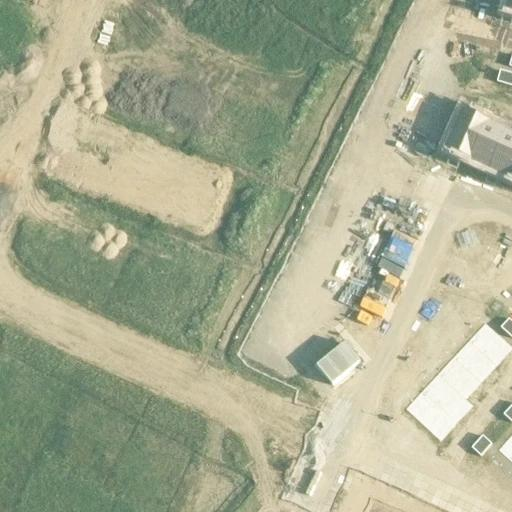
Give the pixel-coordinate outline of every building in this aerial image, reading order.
[(501,72),(497,84),(505,86),(508,74),(501,72)] [(469,106),(449,150),(471,160),(491,116),(469,106)] [(491,116),(471,160),(491,169),(507,134),(508,134),(511,125),(491,116)] [(507,134),(491,169),(511,178),(511,174),(511,136),(508,134),(507,134)] [(50,169),(43,185),(80,202),(87,186),(50,169)] [(41,189),(34,205),(71,222),(78,206),(41,189)] [(32,209),(25,225),(62,242),(69,225),(32,209)] [(23,228),(16,244),(53,261),(60,245),(23,228)] [(14,248),(7,264),(44,281),(51,265),(14,248)] [(102,261),(85,298),(101,305),(118,268),(102,261)] [(366,268),(354,281),(383,308),(395,295),(366,268)] [(121,270),(105,307),(120,314),(137,277),(121,270)] [(144,272),(127,308),(143,316),(160,279),(144,272)] [(345,278),(333,291),(362,319),(374,306),(345,278)] [(164,280),(147,317),(163,325),(180,288),(164,280)] [(184,289),(167,326),(183,334),(200,297),(184,289)] [(0,294),(0,313),(24,325),(31,309),(0,294)] [(203,298),(186,335),(202,342),(219,306),(203,298)] [(336,299),(324,312),(354,340),(366,327),(336,299)] [(226,300),(209,337),(225,344),(242,307),(226,300)] [(321,315),(309,328),(339,356),(351,343),(321,315)] [(0,317),(0,337),(15,344),(22,328),(0,317)] [(511,322),(509,320),(501,329),(507,335),(511,329),(511,322)] [(511,348),(485,323),(468,341),(497,367),(511,350),(511,348)] [(61,324),(44,361),(60,368),(77,331),(61,324)] [(81,333),(64,370),(80,378),(96,341),(81,333)] [(312,336),(300,349),(330,377),(342,364),(312,336)] [(0,341),(0,361),(6,364),(13,348),(0,341)] [(468,341),(452,358),(481,384),(497,367),(468,341)] [(97,349),(80,386),(96,394),(113,357),(97,349)] [(117,358),(100,395),(116,402),(133,366),(117,358)] [(303,358),(291,370),(321,398),(333,385),(303,358)] [(452,358),(437,375),(465,401),(466,401),(481,384),(452,358)] [(136,368),(119,404),(135,412),(152,375),(136,368)] [(437,375),(421,392),(456,425),(473,407),(466,401),(465,401),(437,375)] [(156,377),(139,413),(155,421),(172,384),(156,377)] [(175,385),(158,422),(174,430),(191,393),(175,385)] [(411,403),(405,410),(440,443),(446,437),(456,425),(421,392),(411,403)] [(236,397),(208,427),(221,439),(249,409),(236,397)] [(252,412),(224,442),(237,454),(265,424),(252,412)] [(274,421),(246,451),(259,463),(286,433),(274,421)] [(511,435),(497,451),(511,464),(511,435)] [(289,436),(261,465),(274,477),(302,448),(289,436)] [(483,438),(477,443),(486,452),(491,446),(492,446),(483,438)] [(477,443),(472,449),(481,458),(486,452),(477,443)] [(2,486),(0,490),(0,511),(9,511),(18,493),(2,486)] [(232,511),(209,490),(197,503),(206,511),(232,511)] [(22,495),(14,511),(33,511),(38,502),(22,495)] [(200,511),(188,500),(177,511),(200,511)]
